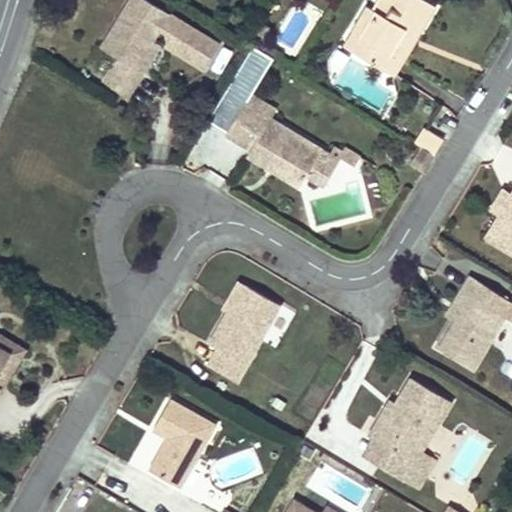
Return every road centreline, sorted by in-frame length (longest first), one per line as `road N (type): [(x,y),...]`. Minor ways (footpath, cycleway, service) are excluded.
road 1 (residential): [(228,217),(332,274),(385,267),(511,59)]
road 2 (residential): [(228,217),(177,188),(138,190),(119,206),(111,230),(129,335)]
road 3 (residential): [(24,511),(129,335)]
road 4 (residential): [(129,335),(190,231),(228,217)]
